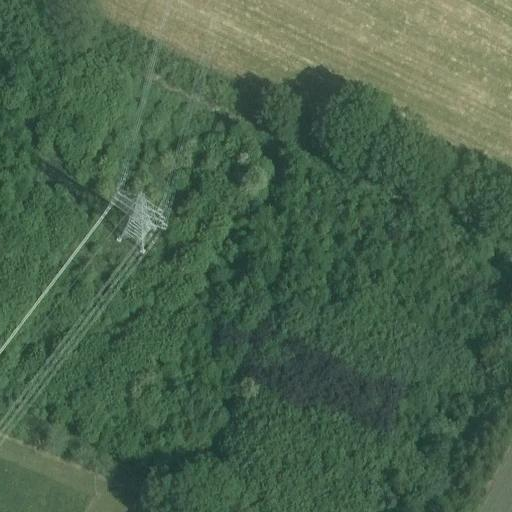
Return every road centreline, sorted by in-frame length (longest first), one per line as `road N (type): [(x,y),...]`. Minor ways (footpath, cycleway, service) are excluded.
road 1 (track): [(0,5),(511,244)]
road 2 (track): [(285,139),(280,296),(227,425),(162,460),(0,398)]
